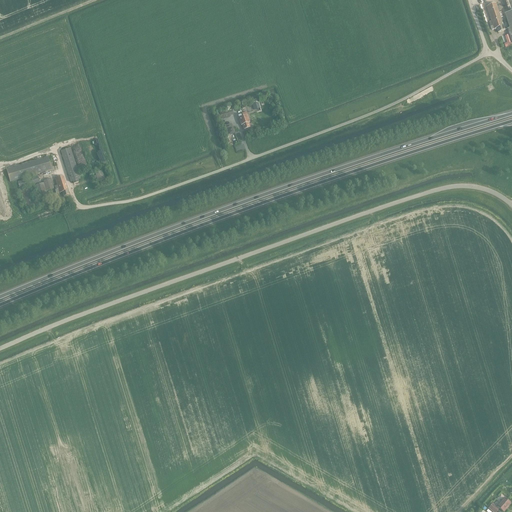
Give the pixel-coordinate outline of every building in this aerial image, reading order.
[(497,29),(498,33),(505,31),(496,4),(487,7),(491,21),(489,22),(492,30),(497,29)] [(230,117),(230,115),(233,114),(231,109),(220,113),(222,119),(230,117)] [(242,125),(244,130),(250,128),(249,123),(250,123),(247,115),(239,118),(241,126),(242,125)] [(226,133),(225,134),(226,136),(234,133),(232,127),(225,129),(226,133)] [(73,182),(74,184),(78,182),(78,180),(80,179),(70,149),(61,152),(71,182),(73,182)] [(10,182),(52,169),(48,157),(6,169),(10,182)] [(97,178),(98,182),(105,180),(102,171),(95,173),(96,176),(95,176),(95,179),(97,178)] [(19,188),(39,182),(37,177),(18,182),(19,188)] [(62,192),(64,197),(69,195),(67,187),(64,177),(55,179),(57,186),(55,186),(56,190),(55,190),(56,194),(59,193),(60,193),(62,192)] [(46,191),(54,188),(51,179),(44,181),(46,191)] [(34,186),(40,204),(49,201),(44,183),(34,186)] [(35,205),(30,187),(21,190),(26,208),(35,205)] [(492,504),(489,508),(493,511),(496,511),(499,509),(503,511),(511,504),(504,498),(496,507),(492,504)]
